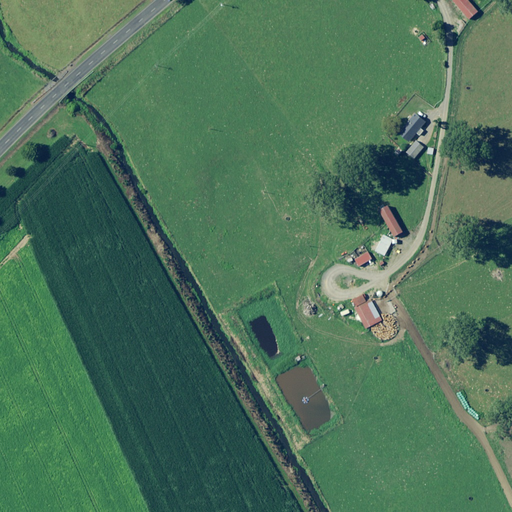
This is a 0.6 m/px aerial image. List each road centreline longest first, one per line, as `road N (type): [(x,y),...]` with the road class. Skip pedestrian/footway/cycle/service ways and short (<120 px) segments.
road 1 (track): [(440,0),(450,38),(447,99),(429,203),(420,231),(384,280),(484,442),(511,506)]
road 2 (tertiary): [(165,0),(0,149)]
